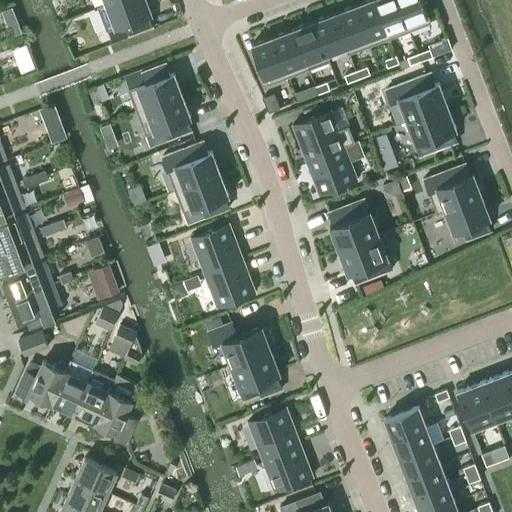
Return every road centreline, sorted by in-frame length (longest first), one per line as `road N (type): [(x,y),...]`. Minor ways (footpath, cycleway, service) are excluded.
road 1 (residential): [(200,25),(259,159),(328,384)]
road 2 (residential): [(328,384),(511,315)]
road 3 (residential): [(448,0),(511,167)]
road 4 (residential): [(328,384),(378,511)]
